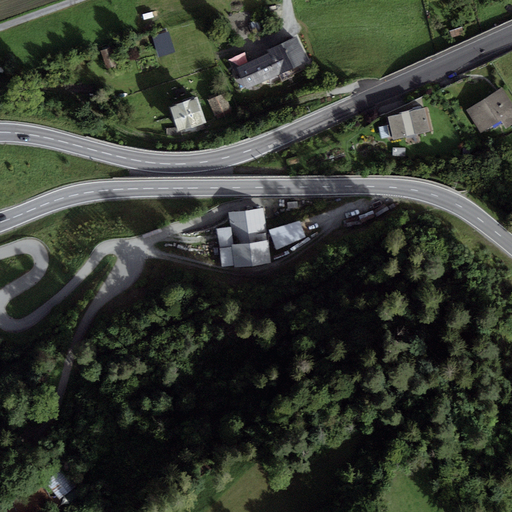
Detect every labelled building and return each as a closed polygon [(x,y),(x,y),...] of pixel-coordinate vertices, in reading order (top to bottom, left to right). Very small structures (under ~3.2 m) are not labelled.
[(271,50),(280,68),(281,71),(306,59),(293,33),(269,45),(271,50)] [(160,57),(173,55),(171,36),(157,37),(160,57)] [(117,67),(110,48),(102,51),(108,70),(117,67)] [(271,50),(239,65),(247,83),(280,68),(271,50)] [(511,104),(501,89),(475,106),(495,135),(511,122),(511,104)] [(197,92),(169,102),(179,128),(206,118),(197,92)] [(224,93),(210,99),(215,113),(230,107),(224,93)] [(424,107),(385,117),(391,140),(430,130),(424,107)] [(278,261),(271,207),(228,212),(235,266),(278,261)] [(58,497),(74,485),(61,469),(46,481),(58,497)]
